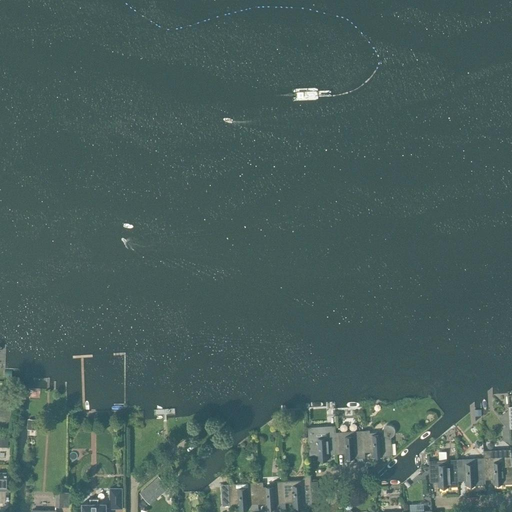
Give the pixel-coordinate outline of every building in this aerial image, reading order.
[(313,427),(307,427),(307,434),(309,456),(316,455),(317,461),(329,460),(329,454),(337,454),(336,441),(336,432),(335,425),(313,427)] [(370,430),(363,430),(364,452),(371,452),(371,457),(392,456),(391,437),(392,437),(393,435),(394,434),(395,433),(395,431),(395,430),(394,429),(394,427),(393,426),(390,425),(387,425),(386,425),(385,425),(384,426),(383,427),(382,429),(382,430),(382,432),(370,433),(370,430)] [(363,430),(336,432),(336,441),(337,454),(343,454),(344,459),(365,458),(365,456),(364,452),(363,430)] [(492,457),(483,458),(483,460),(484,480),(485,480),(492,480),(492,485),(502,484),(511,484),(511,466),(511,462),(511,456),(492,457)] [(465,458),(456,459),(457,469),(457,481),(458,481),(465,481),(465,486),(475,486),(475,485),(477,485),(477,486),(485,485),(484,480),(483,460),(483,458),(478,458),(465,458)] [(447,459),(429,460),(429,467),(430,482),(437,482),(438,488),(450,487),(452,487),(457,487),(458,487),(457,481),(457,469),(456,459),(447,459)] [(0,491),(12,491),(12,473),(0,473),(0,491)] [(292,480),(283,481),(285,503),(292,502),(292,508),(304,507),(313,507),(312,501),(312,491),(318,491),(317,481),(311,481),(311,480),(311,479),(311,475),(306,475),(303,478),(303,480),(292,480)] [(264,482),(256,482),(257,504),(265,504),(265,509),(285,508),(285,503),(283,481),(275,481),(276,486),(264,487),(264,482)] [(235,484),(229,484),(230,506),(237,505),(237,511),(250,511),(250,510),(251,510),(251,511),(258,510),(257,504),(256,482),(235,484)] [(151,483),(139,493),(149,504),(161,494),(151,483)] [(122,508),(122,488),(110,488),(110,508),(111,508),(121,508),(122,508)] [(56,494),(55,507),(63,507),(63,494),(63,493),(56,493),(56,494)] [(349,498),(344,504),(344,511),(353,511),(350,509),(352,507),(352,504),(350,502),(350,499),(349,498)] [(90,504),(82,504),(81,511),(106,511),(106,504),(98,504),(98,500),(98,499),(97,499),(94,499),(93,499),(91,499),(89,499),(89,500),(90,500),(90,503),(90,504)]
